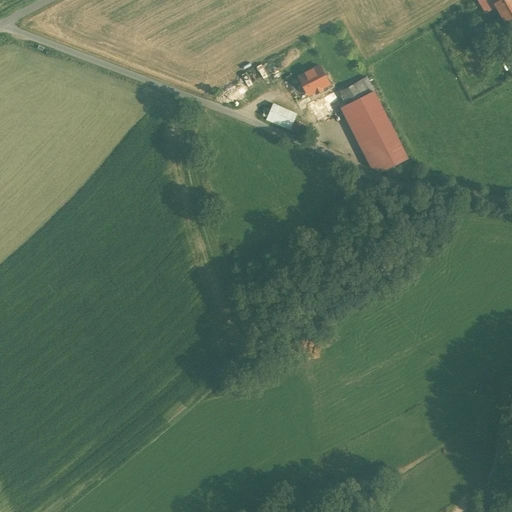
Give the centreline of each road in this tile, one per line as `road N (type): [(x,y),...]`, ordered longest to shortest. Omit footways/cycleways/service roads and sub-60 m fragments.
road 1 (unclassified): [(0,24),(371,175),(511,202)]
road 2 (track): [(187,96),(235,273)]
